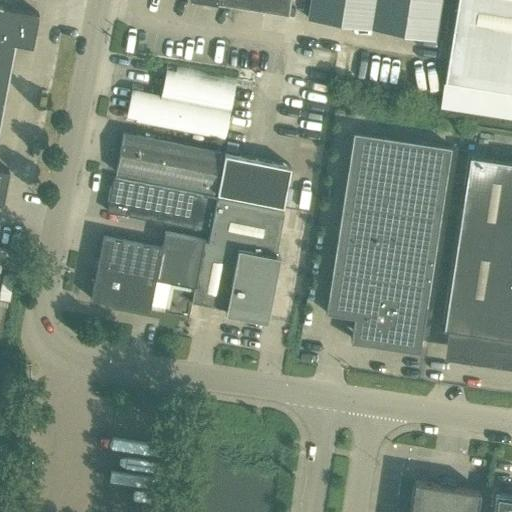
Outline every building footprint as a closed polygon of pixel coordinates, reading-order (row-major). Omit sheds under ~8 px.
[(192,0),(288,15),(290,0),(192,0)] [(371,28),(375,0),(310,0),(308,18),(371,28)] [(434,39),(440,0),(375,0),(371,28),(434,39)] [(445,81),(441,104),(511,115),(511,0),(457,0),(453,30),(445,81)] [(0,202),(2,203),(8,170),(0,168),(0,119),(14,43),(32,46),(38,13),(0,5),(0,202)] [(224,140),(236,78),(176,66),(171,97),(141,91),(139,100),(134,99),(132,107),(137,108),(134,123),(224,140)] [(450,146),(354,131),(353,131),(325,312),(326,313),(326,312),(354,316),(352,329),(364,331),(363,340),(419,348),(450,146)] [(213,191),(221,152),(123,133),(115,172),(213,191)] [(236,196),(242,156),(224,153),(216,192),(236,196)] [(511,161),(469,155),(442,326),(441,326),(441,327),(472,332),(468,356),(511,362),(511,161)] [(282,205),(290,166),(242,156),(236,196),(282,205)] [(210,232),(216,198),(114,178),(112,188),(110,187),(107,202),(109,202),(108,212),(209,232),(210,232)] [(267,319),(279,254),(275,253),(283,211),(216,198),(210,232),(209,232),(208,240),(164,232),(161,248),(103,236),(90,298),(189,318),(192,300),(225,307),(225,311),(267,319)] [(437,487),(437,484),(414,480),(409,511),(413,511),(412,511),(475,511),(479,490),(455,486),(455,490),(437,487)] [(511,511),(511,495),(495,493),(491,511),(511,511)]
